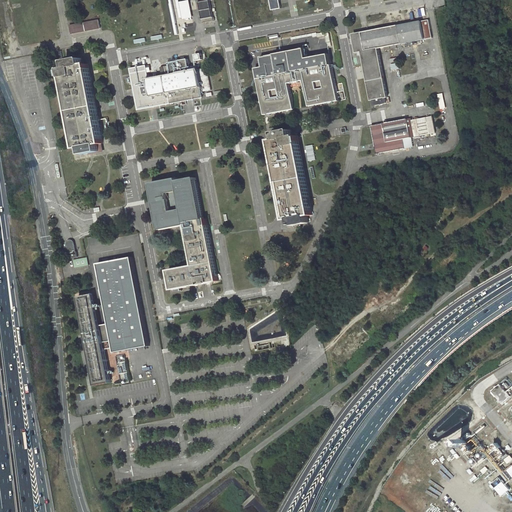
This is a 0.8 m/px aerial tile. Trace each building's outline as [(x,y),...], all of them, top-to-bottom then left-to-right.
[(270,0),(271,10),(281,9),(280,0),(270,0)] [(183,20),(192,19),(191,1),(181,1),(183,20)] [(197,3),(200,24),(212,22),(209,1),(197,3)] [(98,20),(70,25),(71,34),(99,28),(98,20)] [(419,22),(423,40),(431,39),(428,20),(419,22)] [(393,46),(423,40),(419,22),(351,35),(355,54),(359,53),(364,83),(381,79),(375,50),(382,48),(383,51),(394,49),(393,46)] [(258,63),(250,64),(259,111),(289,105),(284,80),(299,77),(304,103),(334,97),(325,50),(303,54),(301,44),(256,53),(258,63)] [(137,108),(202,95),(196,67),(188,68),(186,56),(167,60),(170,72),(146,77),(144,65),(129,68),(137,108)] [(61,68),(76,147),(81,146),(82,152),(102,149),(101,142),(103,142),(88,63),(83,64),(81,57),(65,61),(67,67),(61,68)] [(356,105),(364,103),(359,75),(351,77),(356,105)] [(364,83),(368,102),(370,102),(371,108),(384,105),(383,99),(385,99),(381,79),(364,83)] [(432,135),(429,117),(408,122),(407,120),(405,120),(408,139),(432,135)] [(368,127),(374,156),(410,149),(408,139),(405,120),(401,121),(401,119),(386,122),(386,124),(368,127)] [(270,141),(286,220),(290,219),(291,227),(306,224),(305,216),(310,216),(294,136),(290,137),(289,131),(270,134),(272,140),(270,141)] [(150,185),(159,229),(186,223),(194,265),(167,270),(172,289),(218,280),(205,220),(203,220),(194,177),(177,180),(176,177),(149,181),(150,185)] [(75,251),(73,242),(72,242),(71,241),(70,241),(68,241),(67,242),(67,243),(68,247),(66,247),(67,253),(75,251)] [(114,340),(116,352),(150,345),(133,256),(98,262),(110,324),(100,325),(94,292),(79,296),(96,384),(112,382),(104,342),(114,340)] [(75,268),(89,266),(88,258),(74,260),(75,268)] [(493,391),(504,404),(511,397),(511,395),(502,384),(493,391)] [(468,449),(472,445),(469,441),(464,444),(468,449)] [(493,446),(497,451),(501,447),(497,442),(493,446)] [(480,469),(490,461),(486,456),(477,464),(480,469)] [(498,477),(488,485),(491,489),(494,487),(501,496),(509,489),(498,477)]
